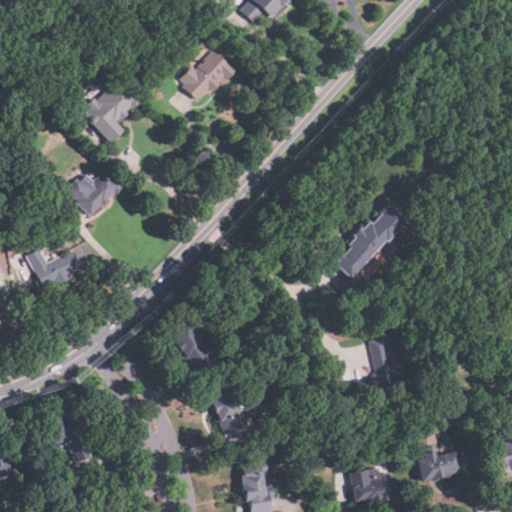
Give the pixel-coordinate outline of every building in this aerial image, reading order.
[(268,18),(282,0),(247,0),(238,11),(250,21),(259,11),(268,18)] [(195,101),(228,71),(208,49),(175,79),(195,101)] [(106,142),(120,129),(113,122),(136,100),(115,78),(78,112),(106,142)] [(87,215),(117,187),(100,169),(85,184),(77,176),(63,190),(87,215)] [(401,217),(381,201),(330,263),(350,279),(401,217)] [(24,255),(41,288),(77,269),(67,250),(44,262),(37,248),(24,255)] [(169,332),(187,368),(207,358),(189,322),(169,332)] [(381,337),(366,340),(372,376),(340,381),(342,395),(390,387),(381,337)] [(400,370),(396,337),(380,338),(381,347),(376,347),(377,358),(381,358),(382,368),(387,368),(387,371),(400,370)] [(222,433),(240,425),(234,412),(243,408),(236,394),(228,398),(223,387),(204,395),(222,433)] [(65,443),(73,462),(88,456),(80,438),(75,440),(66,418),(35,431),(43,451),(65,443)] [(511,438),(492,440),(494,470),(511,468),(511,438)] [(456,477),(453,451),(414,455),(416,481),(456,477)] [(262,461),(236,465),(244,511),(265,511),(270,511),(262,461)] [(348,471),(352,504),(394,499),(390,473),(379,474),(379,468),(348,471)]
